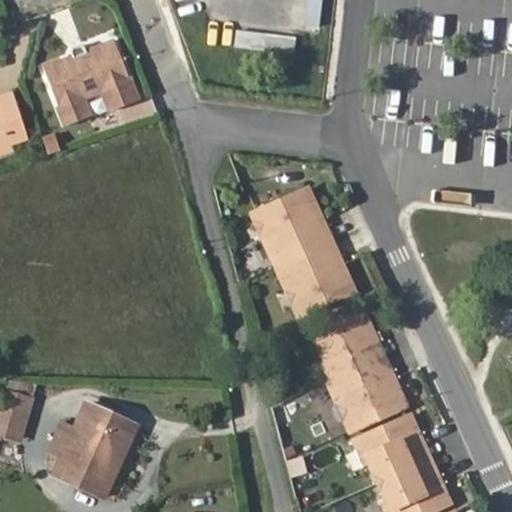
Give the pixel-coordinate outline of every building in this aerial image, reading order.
[(322,0),(304,0),(301,32),(319,32),(322,0)] [(54,60),(41,64),(63,124),(88,115),(82,96),(101,89),(108,110),(137,100),(116,42),(86,52),(84,47),(80,45),(74,47),(71,51),(74,57),(55,64),(54,60)] [(25,139),(10,94),(0,97),(0,111),(10,144),(25,139)] [(0,147),(10,144),(0,111),(0,147)] [(52,138),(40,141),(45,155),(57,151),(52,138)] [(0,154),(12,150),(10,144),(0,147),(0,154)] [(309,197),(316,198),(311,187),(305,190),(309,197)] [(351,292),(309,197),(305,190),(259,210),(305,313),(351,292)] [(351,292),(357,289),(316,198),(309,197),(351,292)] [(251,213),(297,316),(305,313),(259,210),(251,213)] [(370,335),(377,332),(366,306),(358,309),(370,335)] [(335,379),(381,359),(373,341),(368,343),(360,346),(358,341),(366,337),(370,335),(358,309),(313,329),(335,379)] [(326,383),(335,379),(313,329),(304,333),(326,383)] [(368,343),(366,337),(358,341),(360,346),(368,343)] [(381,359),(387,356),(380,338),(373,341),(381,359)] [(386,372),(394,369),(387,356),(381,359),(386,372)] [(357,428),(404,407),(391,379),(385,382),(377,385),(374,378),(382,374),(386,372),(381,359),(335,379),(357,428)] [(385,382),(382,374),(374,378),(377,385),(385,382)] [(404,407),(410,405),(397,377),(391,379),(404,407)] [(348,432),(357,428),(335,379),(326,383),(348,432)] [(0,436),(19,441),(26,402),(0,396),(0,436)] [(86,403),(75,427),(61,459),(54,474),(106,498),(137,427),(86,403)] [(416,434),(422,431),(414,413),(407,416),(416,434)] [(373,462),(377,473),(381,481),(427,460),(419,442),(411,445),(408,438),(416,434),(407,416),(362,437),(373,462)] [(75,427),(61,422),(47,452),(61,459),(75,427)] [(419,442),(416,434),(408,438),(411,445),(419,442)] [(363,466),(373,462),(362,437),(352,441),(363,466)] [(427,460),(434,458),(425,439),(419,442),(427,460)] [(435,477),(441,475),(434,458),(427,460),(435,477)] [(394,511),(430,511),(447,505),(438,484),(430,487),(427,480),(435,477),(427,460),(381,481),(384,489),(390,502),(394,511)] [(438,484),(435,477),(427,480),(430,487),(438,484)] [(376,483),(379,491),(384,489),(381,481),(376,483)] [(447,505),(454,501),(445,481),(438,484),(447,505)] [(381,504),(384,511),(394,511),(390,502),(381,504)]
